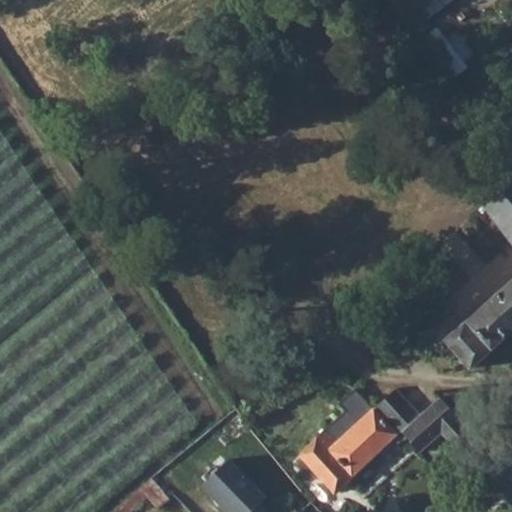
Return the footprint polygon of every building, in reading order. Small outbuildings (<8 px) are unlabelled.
[(511,178),(481,202),(511,238),(511,278),(446,339),(473,369),(511,333),(511,178)] [(45,187),(25,191),(27,200),(37,198),(40,216),(50,214),(45,187)] [(386,373),(366,393),(403,432),(405,431),(411,438),(432,419),(442,428),(459,413),(430,382),(411,399),(386,373)] [(403,432),(366,393),(357,403),(365,411),(360,416),(351,407),(301,453),(338,493),(403,432)] [(233,459),(205,484),(231,511),(253,511),(269,498),(233,459)] [(149,475),(107,509),(108,511),(138,511),(136,509),(149,497),(160,510),(164,506),(172,498),(149,475)]
